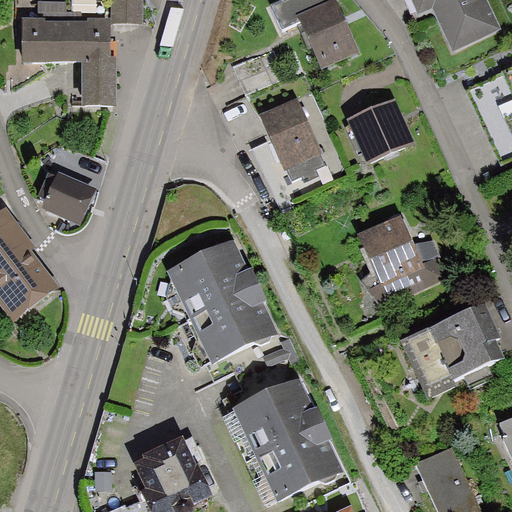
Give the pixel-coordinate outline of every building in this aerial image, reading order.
[(142,0),(113,0),(114,25),(142,25),(142,0)] [(323,72),(360,54),(335,2),(331,4),(329,0),(294,0),(273,10),(283,31),(299,24),(323,72)] [(500,31),(485,0),(409,0),(417,16),(433,9),(453,53),(500,31)] [(112,62),(112,22),(87,22),(87,15),(66,15),(66,4),(40,4),(40,22),(24,22),(24,66),(84,66),(84,107),(115,107),(115,62),(112,62)] [(274,52),(235,69),(246,95),(285,78),(274,52)] [(511,70),(466,92),(498,158),(511,152),(511,70)] [(282,211),(337,185),(298,101),(259,119),(271,142),(254,151),(282,211)] [(369,166),(413,147),(394,104),(350,123),(369,166)] [(81,227),(96,192),(58,176),(55,183),(48,180),(39,201),(47,204),(44,212),(81,227)] [(36,250),(6,210),(0,214),(0,305),(15,325),(59,292),(31,254),(36,250)] [(403,217),(355,238),(378,288),(370,292),(384,309),(448,279),(438,259),(441,257),(434,241),(414,245),(403,217)] [(234,246),(169,277),(211,367),(276,337),(262,307),(266,306),(250,273),(248,274),(234,246)] [(456,388),(455,386),(465,382),(471,394),(495,382),(489,370),(507,362),(499,345),(504,343),(486,306),(402,346),(428,401),(456,388)] [(299,383),(234,413),(278,506),(344,475),(331,447),(334,445),(318,409),(313,411),(299,383)] [(511,422),(501,428),(507,441),(503,443),(511,462),(511,422)] [(190,511),(212,502),(184,444),(132,468),(140,485),(132,488),(139,501),(116,511),(190,511)] [(483,511),(454,450),(417,467),(438,511),(483,511)]
